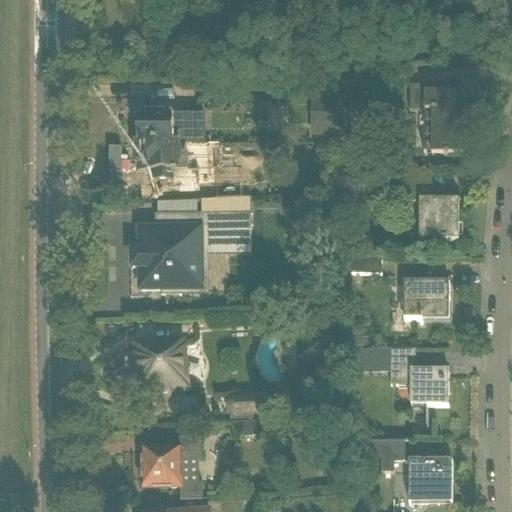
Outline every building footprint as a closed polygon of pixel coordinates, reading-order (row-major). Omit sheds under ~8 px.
[(432,158),(465,158),(465,96),(427,96),(427,88),(411,88),(411,114),(433,114),(432,158)] [(349,98),(312,98),(312,139),(348,139),(349,98)] [(134,133),(134,144),(138,146),(138,148),(190,147),(190,117),(148,117),(148,120),(138,120),(138,130),(134,133)] [(190,147),(138,148),(139,166),(143,166),(143,175),(155,174),(155,185),(173,185),(173,176),(177,176),(177,175),(199,174),(199,159),(193,159),(193,147),(190,147)] [(403,173),(403,205),(421,205),(420,244),(460,244),(460,204),(444,204),(432,204),(432,195),(433,173),(403,173)] [(349,181),(331,182),(332,192),(349,191),(349,181)] [(141,255),(134,255),(134,271),(142,271),(142,293),(162,293),(162,299),(182,299),(182,292),(202,292),(201,234),(252,233),(252,217),(252,201),(202,203),(202,217),(198,217),(163,217),(159,217),(156,217),(156,233),(141,233),(141,255)] [(352,278),(383,278),(383,263),(352,263),(352,278)] [(450,321),(450,287),(406,287),(406,323),(421,323),(421,327),(423,327),(423,321),(450,321)] [(317,311),(317,293),(298,293),(298,311),(317,311)] [(304,313),(304,324),(317,324),(316,312),(304,313)] [(144,351),(139,351),(141,373),(139,377),(138,376),(135,383),(139,390),(142,390),(143,395),(158,394),(158,395),(162,400),(169,399),(172,393),(186,391),(183,347),(159,350),(158,346),(151,344),(150,344),(143,347),(144,351)] [(450,410),(450,375),(417,375),(417,353),(392,353),(392,389),(412,389),(412,411),(450,410)] [(231,401),(233,424),(233,425),(264,422),(264,423),(272,423),(270,398),(231,401)] [(354,416),(352,406),(338,408),(340,418),(354,416)] [(265,438),(264,423),(264,422),(233,425),(234,440),(265,438)] [(144,464),(140,464),(141,481),(145,481),(145,491),(181,490),(181,504),(203,503),(203,496),(203,488),(203,486),(199,486),(182,487),(181,487),(181,463),(182,463),(199,463),(202,463),(202,441),(180,441),(180,454),(144,454),(144,464)] [(377,444),(372,444),(382,464),(382,476),(395,476),(395,465),(396,465),(406,465),(406,445),(377,444)] [(453,464),(439,464),(410,464),(410,475),(410,508),(453,508),(453,464)]
